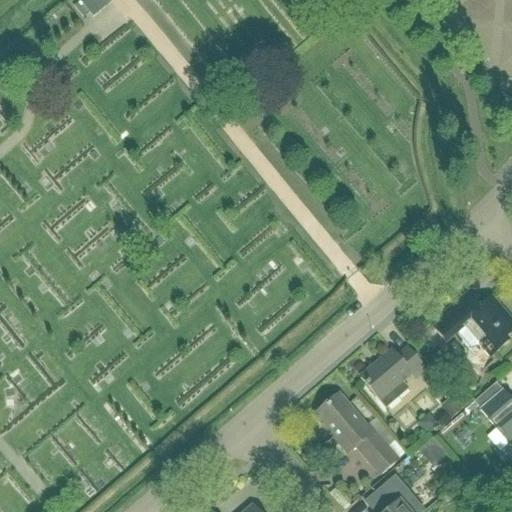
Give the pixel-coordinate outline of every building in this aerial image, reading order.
[(92,19),(98,14),(110,4),(107,0),(75,0),(78,4),(73,8),(83,19),(88,15),(92,19)] [(458,302),(429,326),(445,346),(458,335),(471,351),(477,346),(489,361),(508,345),(504,341),(511,334),(511,324),(492,300),(471,317),(458,302)] [(425,373),(406,349),(395,358),(390,352),(358,379),(378,402),(385,411),(408,392),(401,383),(409,377),(413,382),(425,373)] [(511,400),(509,403),(501,394),(494,386),(472,404),(463,411),(467,416),(476,409),(497,434),(509,447),(511,445),(511,400)] [(365,429),(338,397),(313,418),(346,457),(354,450),(378,478),(397,462),(367,427),(365,429)] [(498,439),(487,450),(498,460),(509,449),(498,439)] [(431,446),(418,455),(425,466),(439,457),(431,446)] [(419,511),(414,505),(391,478),(371,495),(385,511),(419,511)]
